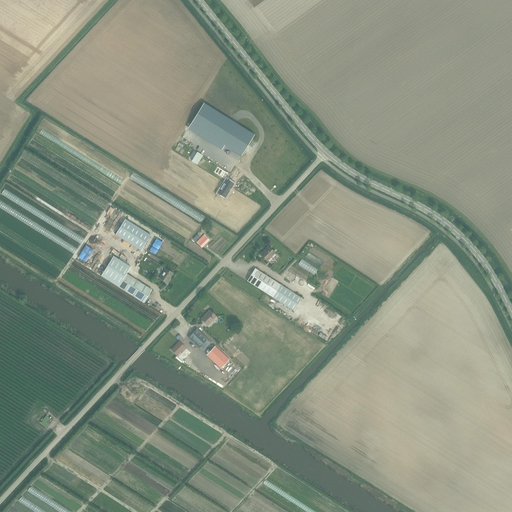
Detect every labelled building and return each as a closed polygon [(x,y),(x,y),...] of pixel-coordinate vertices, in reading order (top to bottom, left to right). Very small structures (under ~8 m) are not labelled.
[(204,103),(190,124),(241,156),(255,135),(204,103)] [(197,152),(192,161),(197,164),(203,156),(197,152)] [(221,189),(218,193),(225,197),(233,184),(226,180),(224,184),(222,184),(220,188),(221,189)] [(125,219),(115,235),(141,251),(151,235),(125,219)] [(209,240),(206,237),(203,240),(201,238),(197,242),(202,248),(209,240)] [(275,253),(268,247),(261,255),(267,261),(275,253)] [(134,251),(132,255),(140,259),(142,255),(134,251)] [(101,276),(118,287),(144,303),(152,290),(126,274),(131,267),(113,256),(101,276)] [(255,268),(247,281),(293,311),(301,298),(255,268)] [(295,268),(293,274),(310,281),(312,275),(295,268)] [(173,274),(165,269),(160,278),(167,283),(173,274)] [(328,288),(327,291),(339,298),(340,295),(328,288)] [(208,326),(216,317),(210,310),(201,319),(208,326)] [(199,348),(208,339),(197,328),(188,338),(199,348)] [(171,350),(177,356),(185,347),(180,341),(171,350)] [(215,346),(206,355),(221,369),(229,360),(215,346)] [(41,407),(30,419),(39,427),(50,415),(41,407)] [(54,410),(44,422),(51,427),(60,416),(54,410)]
